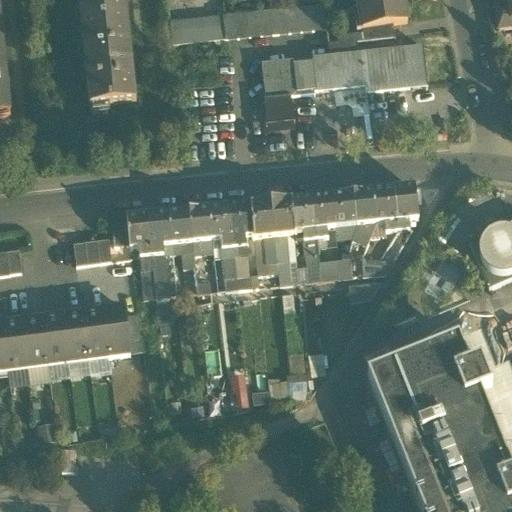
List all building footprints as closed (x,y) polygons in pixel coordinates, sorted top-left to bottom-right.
[(88,90),(90,109),(136,105),(131,54),(129,54),(123,0),(80,0),(89,90),(88,90)] [(356,0),(361,32),(391,27),(406,25),(401,0),(356,0)] [(495,7),(498,31),(511,29),(509,5),(495,7)] [(322,8),(222,18),(225,42),(326,32),(322,8)] [(205,44),(225,42),(222,18),(203,20),(205,44)] [(172,47),(205,44),(203,20),(170,24),(172,47)] [(361,32),(363,44),(393,41),(391,27),(361,32)] [(337,39),(338,47),(362,44),(361,37),(337,39)] [(0,118),(9,117),(5,78),(4,78),(0,41),(0,118)] [(312,65),(294,67),(294,63),(261,66),(263,82),(266,104),(290,101),(314,98),(314,95),(314,94),(315,94),(346,91),(366,90),(367,96),(392,94),(427,90),(423,50),(388,54),(387,42),(341,47),(342,59),(311,62),(312,65)] [(220,137),(265,132),(261,96),(261,92),(215,97),(220,137)] [(284,94),(261,96),(265,132),(287,130),(284,94)] [(415,192),(393,194),(397,235),(410,233),(409,224),(418,224),(415,192)] [(393,194),(372,196),(376,228),(384,227),(385,236),(397,235),(393,194)] [(372,196),(352,198),(355,230),(375,228),(376,228),(372,196)] [(352,198),(332,200),(335,232),(355,230),(352,198)] [(332,200),(311,203),(315,243),(328,242),(327,233),(335,232),(332,200)] [(311,203),(291,205),(294,237),(302,236),(303,245),(315,243),(311,203)] [(291,205),(270,207),(274,242),(287,241),(293,240),(295,240),(294,237),(291,205)] [(270,207),(250,209),(254,241),(254,244),(262,243),(274,242),(270,207)] [(250,209),(229,211),(234,252),(246,251),(245,242),(254,241),(250,209)] [(229,211),(209,213),(212,245),(221,245),(222,253),(234,252),(229,211)] [(209,213),(188,215),(192,247),(212,245),(209,213)] [(188,215),(168,217),(171,249),(192,247),(188,215)] [(147,219),(151,260),(163,259),(164,259),(163,250),(171,249),(168,217),(147,219)] [(139,261),(140,261),(151,260),(147,219),(127,221),(127,225),(130,249),(130,253),(138,252),(139,261)] [(114,251),(130,249),(127,225),(111,227),(114,251)] [(511,282),(511,226),(469,246),(489,293),(511,282)] [(384,227),(376,228),(370,242),(385,241),(385,236),(384,227)] [(375,228),(355,230),(352,244),(366,251),(375,228)] [(355,230),(335,232),(336,245),(352,244),(355,230)] [(337,252),(336,245),(335,232),(327,233),(328,242),(315,243),(317,254),(337,252)] [(296,266),(293,240),(287,241),(289,267),(296,266)] [(287,241),(274,242),(277,268),(289,267),(287,241)] [(265,270),(277,268),(274,242),(262,243),(265,270)] [(108,243),(96,244),(99,267),(111,266),(108,243)] [(278,279),(277,268),(265,270),(262,243),(254,244),(258,281),(278,279)] [(303,245),(304,260),(317,258),(317,254),(315,243),(303,245)] [(96,244),(85,246),(87,269),(99,267),(96,244)] [(212,245),(192,247),(193,260),(213,258),(212,245)] [(76,270),(87,269),(85,246),(73,247),(76,270)] [(192,247),(171,249),(172,259),(181,258),(183,273),(194,272),(193,260),(192,247)] [(172,259),(171,249),(163,250),(164,259),(163,259),(163,260),(172,259)] [(7,255),(0,256),(0,280),(10,279),(10,278),(21,277),(18,254),(17,254),(7,255)] [(314,280),(319,279),(318,267),(317,258),(304,260),(306,277),(314,276),(314,280)] [(163,260),(163,259),(151,260),(153,275),(165,274),(163,260)] [(153,275),(151,260),(140,261),(141,276),(153,275)] [(235,267),(237,283),(249,282),(248,260),(234,262),(235,267)] [(362,263),(362,269),(363,281),(384,279),(394,263),(379,265),(362,263)] [(338,265),(340,283),(351,282),(350,271),(349,264),(338,265)] [(338,265),(318,267),(319,279),(320,286),(340,283),(338,265)] [(277,268),(278,279),(279,290),(297,288),(296,266),(289,267),(277,268)] [(232,289),(237,288),(237,283),(235,267),(223,268),(225,286),(232,285),(232,289)] [(363,281),(362,269),(350,271),(351,282),(363,281)] [(153,275),(154,292),(166,291),(165,274),(153,275)] [(141,276),(142,293),(154,292),(153,275),(141,276)] [(208,297),(207,286),(196,287),(197,299),(208,297)] [(348,289),(349,306),(369,304),(380,286),(348,289)] [(167,302),(166,291),(154,292),(155,303),(167,302)] [(155,303),(154,292),(142,293),(143,304),(155,303)] [(456,293),(453,294),(451,298),(452,301),(456,303),(459,301),(461,298),(460,294),(456,293)] [(293,297),(281,298),(283,317),(294,316),(293,297)] [(168,308),(156,309),(158,329),(170,328),(168,308)] [(388,318),(393,329),(415,319),(410,308),(388,318)] [(123,311),(102,314),(108,361),(129,358),(128,345),(125,321),(123,311)] [(102,314),(82,316),(88,364),(108,361),(102,314)] [(82,316),(62,319),(68,366),(88,364),(82,316)] [(62,319),(42,321),(48,369),(68,366),(62,319)] [(125,321),(128,345),(140,343),(137,319),(125,321)] [(42,321),(21,324),(27,372),(48,369),(42,321)] [(21,324),(1,326),(7,374),(27,372),(21,324)] [(480,335),(458,344),(469,371),(480,367),(490,394),(479,398),(511,478),(511,477),(511,377),(508,367),(495,372),(480,335)] [(128,345),(129,358),(142,356),(140,343),(128,345)] [(511,511),(511,477),(511,478),(479,398),(490,394),(480,367),(469,371),(458,344),(458,343),(414,361),(368,379),(367,379),(419,511),(511,511)] [(368,379),(414,361),(410,351),(364,368),(368,379)] [(309,380),(325,378),(323,357),(307,359),(309,380)] [(88,364),(90,380),(110,377),(108,361),(88,364)] [(68,366),(70,382),(90,380),(88,364),(68,366)] [(48,369),(50,384),(70,382),(68,366),(48,369)] [(27,372),(30,389),(50,386),(50,384),(48,369),(27,372)] [(30,389),(27,372),(7,374),(9,391),(30,389)] [(236,412),(248,411),(245,377),(230,379),(231,396),(235,396),(236,412)] [(252,409),(270,408),(269,395),(251,396),(252,409)] [(40,453),(57,450),(54,427),(36,429),(40,453)] [(61,476),(74,477),(75,454),(63,453),(61,476)]
